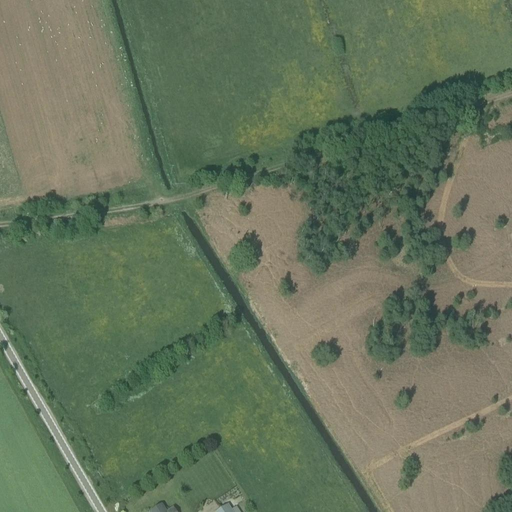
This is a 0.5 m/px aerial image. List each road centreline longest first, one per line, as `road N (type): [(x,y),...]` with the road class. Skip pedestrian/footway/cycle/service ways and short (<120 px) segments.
road 1 (track): [(0,229),(166,203),(511,92)]
road 2 (unclassified): [(95,511),(0,338)]
